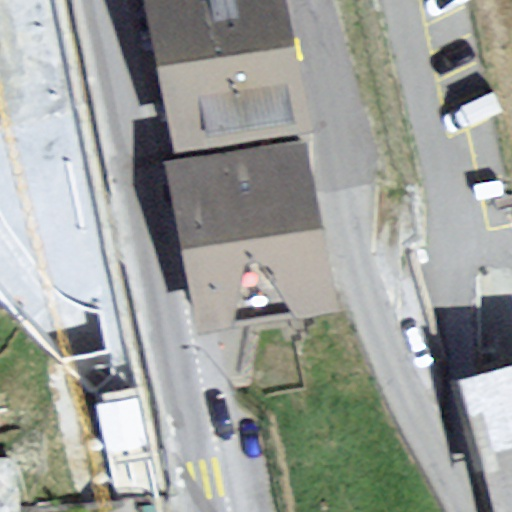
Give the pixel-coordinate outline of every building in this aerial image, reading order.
[(280,0),(154,0),(181,144),(304,121),(280,0)] [(302,148),(176,169),(202,324),(328,302),(302,148)] [(511,299),(448,308),(454,354),(511,346),(511,299)] [(511,511),(511,375),(471,389),(509,511),(511,511)] [(14,511),(12,459),(0,459),(0,511),(14,511)]
